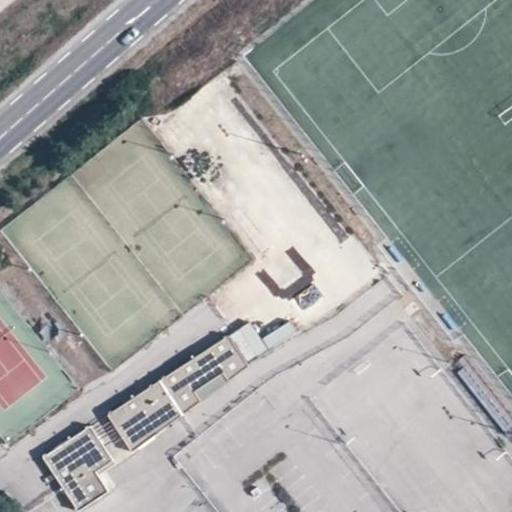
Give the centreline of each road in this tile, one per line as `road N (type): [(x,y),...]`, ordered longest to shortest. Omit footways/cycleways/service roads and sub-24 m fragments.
road 1 (primary): [(0,145),(166,0)]
road 2 (unknown): [(0,469),(102,395)]
